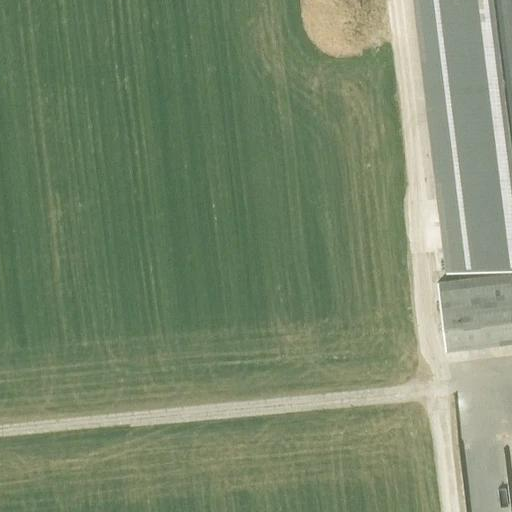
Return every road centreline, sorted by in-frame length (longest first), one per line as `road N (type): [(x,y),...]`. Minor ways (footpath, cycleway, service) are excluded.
road 1 (track): [(454,511),(394,0)]
road 2 (track): [(0,435),(441,393)]
